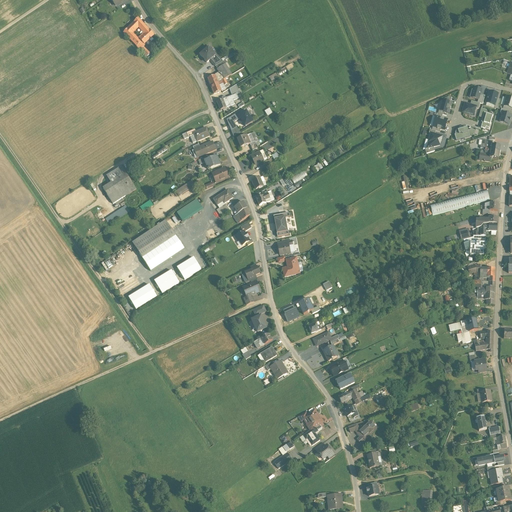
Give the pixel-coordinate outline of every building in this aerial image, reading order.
[(146,27),(138,18),(128,29),(132,33),(138,27),(141,31),(146,27)] [(132,33),(128,29),(124,33),(137,46),(141,42),(132,33)] [(145,34),(138,40),(141,42),(144,46),(145,45),(144,44),(154,36),(149,30),(145,34)] [(144,46),(140,50),(147,57),(150,53),(144,46)] [(204,52),(200,55),(207,63),(210,61),(215,56),(215,55),(212,52),(208,48),(204,52)] [(216,55),(215,55),(215,56),(210,61),(215,67),(216,67),(216,66),(223,62),(216,55)] [(216,66),(218,69),(226,64),(227,63),(226,61),(223,62),(216,66)] [(226,64),(218,69),(220,72),(224,80),(225,79),(232,75),(226,64)] [(215,75),(215,76),(217,81),(221,79),(222,81),(224,80),(220,72),(215,75)] [(270,78),(272,82),(278,78),(276,74),(270,78)] [(215,76),(208,79),(211,86),(218,83),(217,81),(215,76)] [(218,83),(211,86),(214,94),(221,91),(219,86),(218,83)] [(229,90),(232,97),(237,95),(239,94),(236,85),(229,90)] [(472,95),(471,98),(478,100),(480,95),(481,90),(474,88),(473,90),(472,90),(470,95),(472,95)] [(489,92),(486,104),(494,106),(495,106),(497,99),(498,95),(489,92)] [(229,101),(231,106),(235,105),(233,101),(238,99),(237,95),(232,97),(229,97),(231,101),(229,101)] [(223,100),(226,108),(231,106),(229,101),(231,101),(229,97),(223,100)] [(223,100),(217,102),(221,110),(226,108),(223,100)] [(480,104),(477,103),(471,101),(470,105),(476,107),(476,109),(478,109),(480,104)] [(447,114),(449,114),(452,104),(450,104),(444,102),(443,105),(440,104),(438,111),(439,111),(447,114)] [(465,104),(462,113),(474,116),(476,109),(476,107),(470,105),(465,104)] [(243,110),(226,120),(229,126),(240,119),(239,116),(245,113),(243,110)] [(245,127),(253,122),(246,112),(245,113),(239,116),(240,119),(245,127)] [(483,119),(481,122),(483,122),(481,128),(485,129),(486,127),(489,128),(492,116),(486,114),(484,113),(483,119)] [(500,122),(509,125),(511,116),(509,115),(503,113),(502,114),(500,122)] [(440,130),(444,131),(447,120),(441,119),(436,117),(433,128),(440,130)] [(240,133),(235,126),(230,129),(234,138),(240,133)] [(196,133),(193,134),(194,135),(197,142),(210,137),(206,128),(196,133)] [(455,136),(456,141),(469,137),(467,131),(467,128),(464,129),(464,128),(456,130),(455,134),(456,135),(455,136)] [(195,130),(182,135),(184,140),(190,137),(194,135),(193,134),(196,133),(195,130)] [(435,135),(431,134),(426,150),(432,148),(434,148),(440,146),(442,137),(435,135)] [(246,136),(237,140),(241,148),(250,144),(246,136)] [(200,147),(196,149),(199,157),(205,154),(205,155),(216,150),(213,142),(200,147)] [(484,151),(482,151),(481,151),(480,154),(482,154),(481,161),(490,162),(490,158),(490,155),(483,154),(484,151)] [(260,152),(251,157),(255,165),(264,161),(260,152)] [(206,161),(204,162),(205,162),(205,163),(208,169),(208,170),(210,169),(220,165),(217,157),(206,161)] [(122,167),(107,176),(112,183),(117,181),(126,196),(127,196),(136,190),(122,167)] [(224,169),(214,174),(217,182),(228,178),(224,169)] [(290,178),(295,185),(307,177),(303,170),(290,178)] [(260,178),(252,181),(254,186),(256,190),(263,187),(260,178)] [(112,183),(103,189),(113,205),(126,196),(117,181),(112,183)] [(179,197),(195,186),(192,181),(175,192),(179,197)] [(487,190),(430,205),(433,216),(489,201),(487,190)] [(228,191),(214,200),(217,206),(223,202),(224,204),(233,198),(228,191)] [(274,200),(271,193),(268,194),(270,198),(266,200),(265,201),(266,203),(266,204),(274,200)] [(264,195),(256,199),(259,206),(266,203),(265,201),(266,200),(264,195)] [(197,200),(177,214),(182,222),(202,209),(197,200)] [(142,211),(153,206),(151,201),(140,206),(142,211)] [(243,203),(234,208),(238,214),(247,209),(243,203)] [(106,219),(110,226),(130,213),(125,206),(106,219)] [(237,215),(239,218),(249,213),(247,209),(238,214),(237,215)] [(249,213),(239,218),(237,215),(233,217),(236,221),(238,220),(239,223),(250,216),(249,213)] [(284,214),(273,216),(277,238),(289,235),(284,214)] [(489,224),(489,220),(479,220),(478,221),(475,220),(475,229),(480,228),(481,228),(483,225),(485,225),(489,225),(489,224)] [(165,221),(132,243),(142,258),(175,236),(165,221)] [(248,223),(240,228),(242,231),(244,230),(246,232),(251,228),(248,223)] [(497,224),(489,224),(489,225),(488,232),(497,232),(497,224)] [(468,229),(458,232),(461,241),(470,238),(468,229)] [(243,232),(236,236),(242,246),(246,243),(249,242),(249,241),(247,238),(248,238),(246,235),(245,235),(243,232)] [(476,236),(473,236),(473,238),(463,240),(464,244),(465,251),(470,251),(470,256),(483,257),(483,256),(483,257),(484,252),(483,251),(483,248),(486,248),(486,243),(485,243),(486,236),(485,236),(480,236),(476,236)] [(282,247),(278,248),(280,256),(290,254),(288,246),(283,247),(282,247)] [(205,266),(197,255),(176,268),(183,280),(205,266)] [(296,258),(286,261),(288,268),(283,269),(285,278),(296,275),(300,274),(299,271),(297,264),(298,264),(296,258)] [(474,266),(466,268),(468,274),(475,272),(475,267),(474,267),(474,266)] [(125,291),(157,271),(154,267),(122,286),(125,291)] [(252,270),(250,271),(245,274),(248,279),(254,276),(260,273),(258,268),(257,268),(252,270)] [(495,269),(487,269),(487,273),(486,275),(486,278),(495,278),(495,269)] [(162,294),(179,283),(171,270),(154,281),(162,294)] [(252,284),(243,288),(244,288),(245,291),(244,292),(247,298),(251,296),(260,292),(258,288),(259,287),(257,283),(256,282),(252,284)] [(148,284),(128,297),(135,308),(156,295),(148,284)] [(251,296),(247,298),(244,299),(247,306),(254,302),(252,297),(251,297),(251,296)] [(308,299),(298,304),(303,315),(314,310),(308,299)] [(293,305),(283,310),(286,316),(285,316),(287,321),(292,318),(293,320),(299,317),(293,305)] [(253,311),(256,316),(259,315),(266,312),(263,307),(253,311)] [(258,333),(266,329),(260,317),(259,315),(256,316),(257,319),(252,321),(258,333)] [(475,319),(466,321),(460,322),(462,330),(463,333),(469,332),(469,333),(478,331),(475,319)] [(336,322),(325,327),(327,330),(338,325),(336,322)] [(450,332),(462,330),(460,322),(449,325),(450,332)] [(316,323),(308,327),(311,334),(321,330),(319,326),(317,326),(316,323)] [(469,333),(469,332),(463,333),(456,335),(458,345),(471,342),(469,333)] [(328,333),(314,340),(316,346),(330,340),(331,339),(328,333)] [(268,334),(259,340),(260,341),(262,340),(265,345),(272,341),(268,334)] [(333,347),(324,351),(327,357),(326,358),(328,362),(337,358),(335,354),(336,353),(333,347)] [(272,348),(260,355),(265,363),(277,356),(272,348)] [(240,352),(246,360),(251,357),(246,349),(240,352)] [(484,360),(474,362),(476,371),(479,370),(485,369),(486,369),(484,360)] [(273,366),(271,368),(271,369),(278,379),(287,374),(280,362),(273,366)] [(344,362),(330,369),(334,376),(347,370),(344,362)] [(337,382),(340,389),(354,383),(351,376),(337,382)] [(484,393),(480,393),(482,403),(491,401),(490,392),(484,393)] [(346,395),(339,398),(341,404),(349,400),(347,398),(346,395)] [(351,407),(344,410),(346,413),(345,414),(346,417),(347,416),(347,417),(354,414),(353,411),(351,407)] [(315,411),(308,416),(305,418),(306,420),(304,421),(311,431),(316,428),(320,425),(323,423),(315,411)] [(306,413),(298,417),(302,422),(304,421),(306,420),(305,418),(308,416),(306,413)] [(484,417),(476,418),(479,432),(487,430),(485,424),(486,423),(485,422),(484,417)] [(370,422),(362,430),(358,426),(357,427),(356,424),(348,427),(350,433),(354,432),(360,437),(357,440),(362,445),(364,443),(364,442),(365,441),(374,432),(374,433),(377,429),(370,422)] [(499,427),(488,429),(490,436),(495,435),(500,434),(499,427)] [(316,428),(311,431),(303,436),(307,443),(308,442),(310,446),(311,446),(312,446),(320,441),(315,434),(319,432),(318,432),(316,428)] [(322,444),(315,450),(318,453),(325,447),(322,444)] [(327,446),(325,447),(318,453),(320,456),(321,457),(323,460),(327,457),(327,456),(332,453),(327,446)] [(287,453),(274,463),(278,469),(292,460),(287,453)] [(369,456),(367,456),(368,460),(369,465),(370,468),(379,467),(376,454),(369,456)] [(502,455),(493,457),(494,459),(501,457),(502,461),(494,462),(495,464),(497,463),(503,462),(502,455)] [(486,459),(477,460),(479,466),(486,465),(487,465),(494,463),(494,464),(495,464),(494,462),(502,461),(501,457),(494,459),(493,457),(486,459)] [(495,471),(489,472),(489,473),(492,486),(502,483),(501,475),(502,475),(501,470),(496,471),(495,471)] [(369,489),(367,489),(367,494),(368,493),(369,497),(379,495),(377,487),(369,489)] [(501,490),(496,491),(497,491),(498,497),(510,495),(508,489),(501,490)] [(341,495),(327,496),(329,510),(343,509),(341,495)] [(510,495),(498,497),(499,503),(503,502),(511,500),(510,495)]
